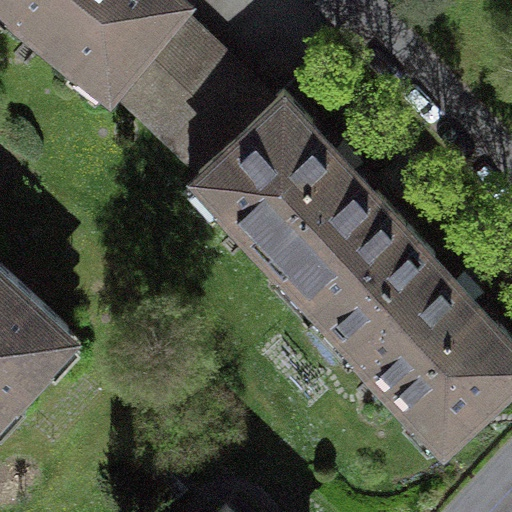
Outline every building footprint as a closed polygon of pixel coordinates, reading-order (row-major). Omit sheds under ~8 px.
[(16,0),(12,6),(74,58),(79,52),(109,78),(128,55),(175,100),(224,49),(198,25),(173,1),(174,0),(16,0)] [(322,297),(406,220),(377,188),(374,191),(342,157),(311,123),(314,120),(284,87),(273,97),(248,73),(224,49),(175,100),(221,145),(199,165),(226,194),(221,199),(277,259),(283,254),(322,297)] [(128,55),(109,78),(154,121),(175,100),(128,55)] [(175,100),(154,121),(199,165),(221,145),(175,100)] [(434,250),(406,220),(322,297),(362,340),(356,345),(411,405),(417,400),(443,429),(511,365),(511,334),(498,319),(494,322),(463,287),(431,253),(434,250)] [(0,396),(12,384),(18,389),(47,358),(41,352),(67,324),(0,261),(0,396)]
